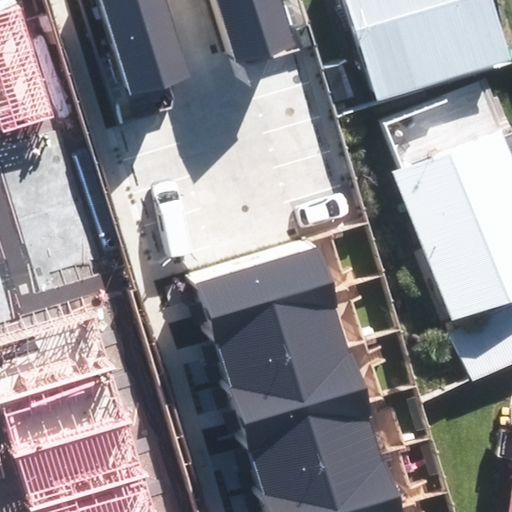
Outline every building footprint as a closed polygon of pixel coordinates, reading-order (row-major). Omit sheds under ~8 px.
[(341,0),(368,88),(511,45),(511,42),(499,0),(341,0)] [(212,110),(197,58),(102,86),(153,259),(333,206),(298,85),(212,110)] [(511,148),(503,126),(409,162),(462,298),(511,279),(511,148)] [(0,325),(0,391),(121,353),(68,187),(0,208),(0,259),(19,320),(0,325)] [(511,354),(511,295),(452,324),(476,372),(511,354)] [(426,385),(408,325),(353,341),(372,401),(426,385)] [(0,471),(57,454),(46,417),(0,431),(0,471)] [(129,511),(100,457),(0,510),(0,511),(129,511)] [(393,511),(383,477),(276,511),(393,511)]
